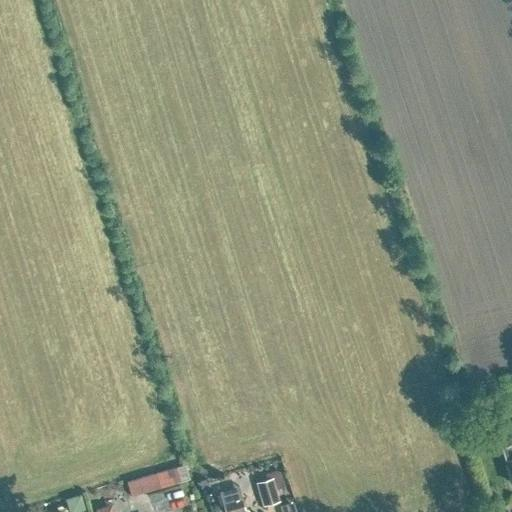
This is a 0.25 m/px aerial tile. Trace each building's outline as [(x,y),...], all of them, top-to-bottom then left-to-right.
[(176,466),(126,480),(130,495),(180,480),(176,466)] [(267,505),(276,502),(276,500),(279,499),(275,487),(283,485),(278,469),(264,473),(266,478),(255,481),(262,504),(266,503),(267,505)] [(69,511),(71,511),(84,508),(79,492),(65,497),(69,511)] [(244,509),(240,497),(221,503),(223,511),(251,511),(247,508),(244,509)] [(100,511),(118,511),(116,500),(98,504),(100,511)]
